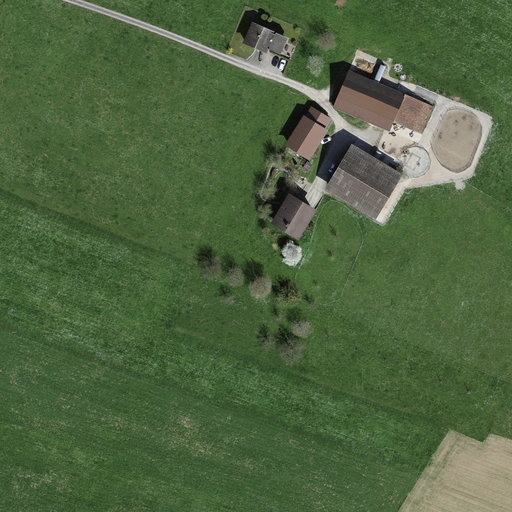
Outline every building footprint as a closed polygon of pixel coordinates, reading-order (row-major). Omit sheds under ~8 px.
[(286,36),(252,21),(244,40),(278,54),(286,36)] [(432,109),(345,71),(330,105),(386,130),(390,122),(420,135),(432,109)] [(304,114),(297,116),(282,144),(309,158),(331,117),(309,105),(304,114)] [(401,171),(351,142),(325,185),(376,214),(401,171)] [(313,164),(308,161),(303,167),(309,171),(313,164)] [(314,205),(288,191),(273,221),(299,235),(314,205)]
